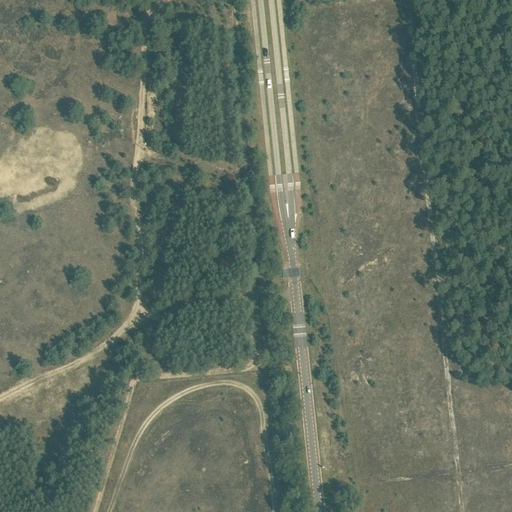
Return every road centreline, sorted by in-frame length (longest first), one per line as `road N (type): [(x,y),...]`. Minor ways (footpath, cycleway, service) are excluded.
road 1 (track): [(93,511),(132,380),(254,363),(251,298),(149,317)]
road 2 (track): [(165,0),(143,24),(132,187),(137,298),(149,317)]
road 3 (secondary): [(320,511),(292,252)]
road 4 (secondary): [(259,0),(277,189),(292,252)]
road 5 (secondary): [(292,252),(271,0)]
road 6 (track): [(137,298),(112,340),(0,397)]
